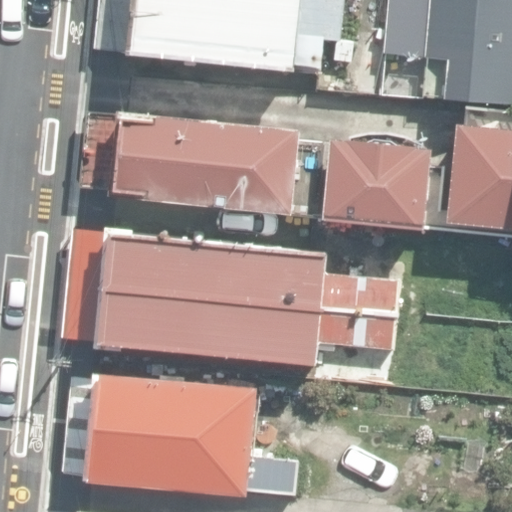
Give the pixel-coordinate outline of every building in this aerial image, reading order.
[(99,0),(94,49),(322,75),(327,40),(343,42),(348,0),(99,0)] [(511,0),(391,0),(387,51),(429,55),(425,93),(511,100),(511,0)] [(337,60),(353,61),(354,44),(338,42),(337,60)] [(511,106),(466,102),(464,120),(459,119),(447,225),(511,232),(511,106)] [(427,227),(436,149),(86,109),(77,187),(427,227)] [(70,283),(400,315),(404,282),(328,274),(330,253),(75,229),(70,283)] [(397,349),(400,315),(70,283),(65,337),(321,362),(323,342),(397,349)] [(74,372),(65,474),(297,494),(300,459),(254,455),(259,388),(74,372)] [(81,511),(170,511),(82,503),(81,511)]
